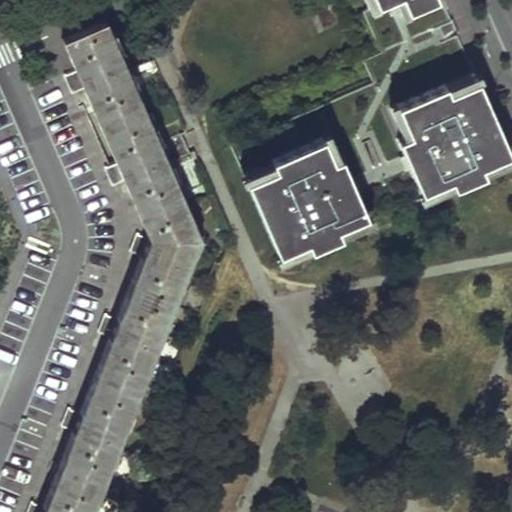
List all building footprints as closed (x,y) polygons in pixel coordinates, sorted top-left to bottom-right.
[(377,0),(379,4),(387,0),(403,0),(407,10),(432,0),(377,0)] [(88,511),(198,233),(104,19),(62,36),(75,68),(65,73),(73,90),(83,86),(122,177),(112,181),(119,198),(129,193),(148,234),(137,230),(130,246),(141,250),(116,314),(105,309),(99,326),(110,330),(79,409),(68,404),(62,420),(73,424),(42,506),(30,501),(25,511),(88,511)] [(446,84),(399,103),(412,133),(401,137),(423,189),(451,177),(455,186),(485,173),(482,164),(510,152),(479,79),(449,91),(446,84)] [(333,162),(322,136),(271,158),(275,167),(247,179),(279,253),(310,240),(312,246),(339,235),(335,226),(365,213),(342,159),(333,162)] [(0,272),(17,229),(0,187),(0,272)]
